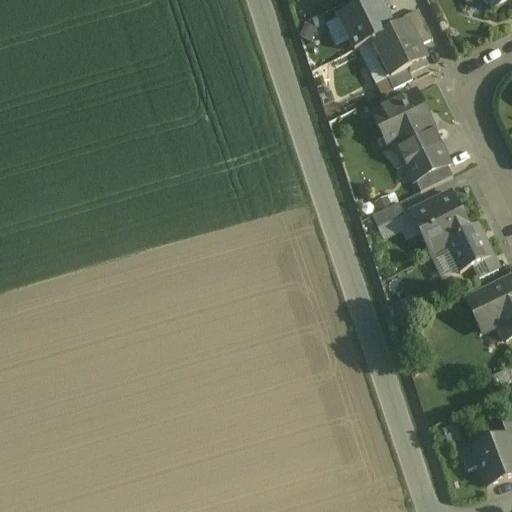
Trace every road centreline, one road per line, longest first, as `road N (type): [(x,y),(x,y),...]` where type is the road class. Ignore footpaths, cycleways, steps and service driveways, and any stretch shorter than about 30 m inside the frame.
road 1 (unclassified): [(428,511),(259,0)]
road 2 (residential): [(511,196),(462,81),(511,56)]
